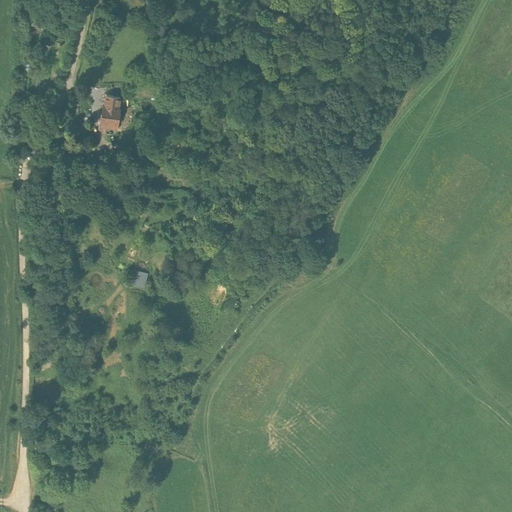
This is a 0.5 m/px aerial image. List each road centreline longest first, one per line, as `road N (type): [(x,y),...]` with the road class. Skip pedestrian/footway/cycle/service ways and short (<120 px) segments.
road 1 (unclassified): [(25,505),(21,220),(87,0)]
road 2 (track): [(326,268),(337,211),(400,110),(448,0)]
road 3 (track): [(215,511),(205,397),(261,320),(326,268)]
